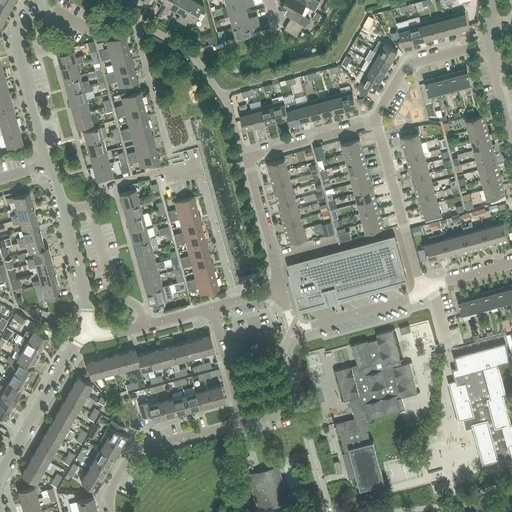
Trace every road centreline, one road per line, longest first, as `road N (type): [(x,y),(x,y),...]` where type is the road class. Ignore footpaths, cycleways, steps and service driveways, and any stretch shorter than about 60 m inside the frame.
road 1 (residential): [(212,308),(242,422),(131,453),(109,491),(109,511)]
road 2 (residential): [(272,260),(245,157),(375,122)]
road 3 (unclassified): [(280,289),(290,323),(305,327),(411,299),(421,287)]
road 4 (unclassified): [(47,166),(16,44),(36,0)]
road 5 (unclassified): [(0,477),(84,328)]
road 6 (residential): [(375,122),(406,65),(487,43)]
road 7 (residential): [(143,326),(139,308),(115,294),(89,205)]
road 8 (residential): [(89,205),(106,185),(201,166)]
road 9 (unclassified): [(84,328),(88,300),(64,211)]
